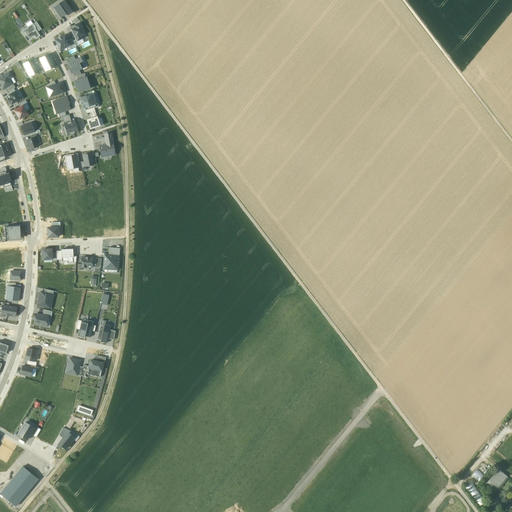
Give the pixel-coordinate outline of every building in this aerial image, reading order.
[(72,12),(64,1),(54,8),(58,13),(61,18),(67,14),(68,15),(72,12)] [(37,22),(33,24),(36,28),(35,29),(37,32),(41,29),(37,22)] [(85,34),(80,23),(75,26),(76,27),(71,29),(76,40),(77,42),(82,39),(81,36),(85,34)] [(33,24),(24,30),(27,35),(30,40),(34,38),(33,37),(35,37),(36,39),(40,36),(37,32),(35,29),(36,28),(33,24)] [(58,47),(60,51),(64,49),(67,47),(70,46),(71,46),(68,41),(65,35),(62,37),(62,36),(58,38),(58,39),(55,40),(58,47)] [(43,65),(46,71),(55,66),(52,61),(49,55),(40,59),(43,65)] [(68,63),(66,64),(71,74),(73,73),(79,70),(85,68),(80,57),(75,60),(68,63)] [(27,71),(30,76),(39,72),(36,67),(33,60),(24,65),(27,71)] [(13,78),(10,72),(0,77),(0,87),(0,88),(1,87),(3,90),(6,89),(14,84),(11,79),(13,78)] [(79,92),(90,89),(86,77),(78,80),(74,81),(75,86),(77,86),(79,92)] [(49,87),(47,88),(50,97),(65,92),(62,83),(56,85),(49,87)] [(16,88),(14,84),(6,89),(8,92),(14,89),(16,88)] [(16,91),(15,91),(9,95),(6,97),(11,105),(20,100),(16,91)] [(94,98),(93,94),(89,96),(80,98),(81,102),(82,106),(83,105),(84,108),(85,108),(96,104),(94,98)] [(65,111),(70,110),(68,102),(69,102),(67,97),(53,102),(56,114),(58,113),(65,111)] [(96,104),(85,108),(87,114),(90,113),(95,111),(94,108),(99,107),(98,104),(96,104)] [(14,111),(19,119),(22,118),(28,115),(23,106),(20,108),(14,111)] [(64,124),(72,122),(70,115),(66,116),(62,117),(64,124)] [(91,119),(87,120),(90,130),(100,126),(97,117),(91,119)] [(78,132),(75,121),(72,122),(64,124),(65,126),(62,127),(64,133),(67,132),(68,136),(74,134),(74,133),(78,132)] [(21,127),(24,135),(31,132),(34,131),(32,123),(21,127)] [(38,147),(35,138),(27,140),(30,150),(38,147)] [(99,146),(100,150),(101,156),(107,155),(108,154),(110,153),(112,154),(115,154),(112,141),(106,142),(106,145),(103,145),(99,146)] [(11,156),(7,144),(0,146),(0,159),(4,158),(11,156)] [(77,154),(63,156),(64,157),(65,157),(67,169),(73,168),(74,172),(80,171),(77,154)] [(83,155),(84,161),(85,167),(85,166),(87,166),(88,166),(91,166),(91,165),(94,165),(91,154),(89,154),(86,155),(83,155)] [(0,185),(3,184),(9,183),(9,182),(8,180),(10,180),(8,174),(6,174),(5,173),(5,172),(0,173),(0,185)] [(9,183),(3,184),(5,192),(13,191),(10,182),(9,182),(9,183)] [(21,238),(20,226),(9,227),(4,227),(6,240),(21,238)] [(48,237),(58,237),(58,228),(51,228),(47,228),(48,237)] [(109,248),(108,256),(119,257),(120,249),(109,248)] [(52,253),(52,249),(42,250),(43,260),(52,260),(52,253)] [(61,251),(61,260),(61,262),(68,262),(68,260),(72,260),(73,260),(73,257),(73,249),(61,250),(61,251)] [(104,269),(118,270),(119,257),(108,256),(105,256),(104,269)] [(86,267),(92,268),(92,265),(93,259),(93,258),(82,258),(82,265),(81,269),(86,269),(86,267)] [(11,271),(10,280),(21,281),(21,272),(11,271)] [(6,299),(19,301),(20,288),(15,288),(8,287),(6,299)] [(51,308),(54,295),(53,295),(44,293),(40,292),(37,305),(51,308)] [(15,316),(16,308),(9,307),(3,306),(1,314),(7,315),(15,316)] [(43,315),(36,314),(34,324),(45,326),(46,321),(47,321),(48,316),(43,315)] [(92,331),(93,325),(94,322),(88,320),(87,324),(85,336),(90,337),(92,331)] [(85,336),(87,324),(81,322),(79,330),(78,336),(84,338),(85,336)] [(100,325),(97,340),(101,341),(100,342),(107,343),(108,338),(110,330),(111,325),(105,324),(104,326),(100,325)] [(0,342),(0,351),(6,354),(8,346),(0,342)] [(37,351),(27,349),(25,359),(34,362),(37,351)] [(97,356),(96,362),(103,363),(104,364),(106,358),(97,356)] [(70,374),(77,375),(79,366),(81,361),(70,358),(67,370),(71,371),(70,374)] [(96,362),(90,360),(87,374),(100,377),(103,363),(96,362)] [(31,377),(33,369),(30,368),(22,366),(20,374),(31,377)] [(76,411),(91,416),(92,412),(78,407),(76,411)] [(34,428),(25,423),(18,435),(27,441),(31,434),(34,428)] [(40,430),(35,426),(34,428),(31,434),(36,437),(40,430)] [(62,447),(65,449),(75,438),(72,435),(74,432),(71,430),(70,431),(66,429),(62,437),(63,438),(58,445),(62,448),(62,447)] [(482,462),(477,468),(484,474),(490,468),(482,462)] [(16,506),(38,480),(23,467),(0,494),(16,506)] [(484,475),(476,469),(471,476),(478,482),(484,475)] [(499,470),(493,477),(496,480),(499,476),(502,473),(499,470)] [(494,483),(488,490),(493,494),(504,480),(499,476),(496,480),(494,483)] [(487,502),(471,482),(465,487),(480,507),(487,502)] [(509,511),(511,509),(511,495),(507,500),(501,507),(507,511),(509,511)]
